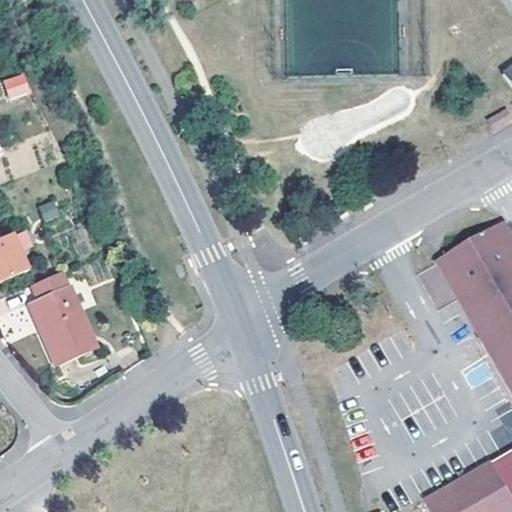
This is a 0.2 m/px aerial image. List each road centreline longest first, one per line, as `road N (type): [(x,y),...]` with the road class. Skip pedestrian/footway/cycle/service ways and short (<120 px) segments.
road 1 (tertiary): [(235,310),(83,0)]
road 2 (residential): [(235,310),(511,158)]
road 3 (residential): [(63,451),(242,329)]
road 4 (tertiary): [(303,511),(242,329)]
